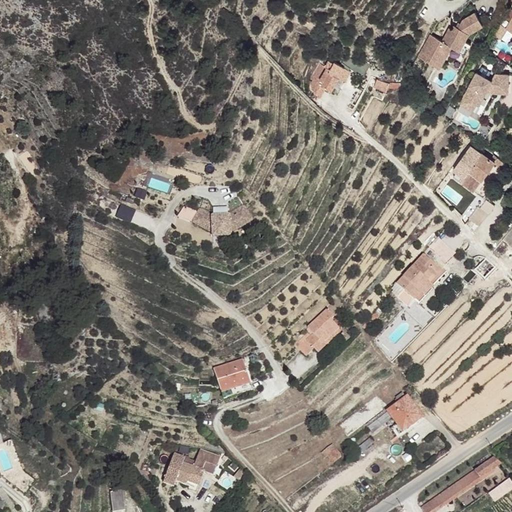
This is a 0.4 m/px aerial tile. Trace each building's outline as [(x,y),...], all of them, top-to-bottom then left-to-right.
[(430,38),(419,61),(441,72),(449,57),(463,65),(472,47),(466,44),(470,36),(484,27),(475,15),(463,23),(458,31),(454,28),(452,33),(449,31),(442,44),(430,38)] [(502,38),(508,29),(504,26),(500,24),(493,35),(497,38),(502,38)] [(360,66),(356,74),(366,79),(372,66),(360,66)] [(319,100),(326,107),(332,95),(326,93),(336,70),(333,68),(329,73),(325,72),(315,91),(319,100)] [(336,70),(326,93),(332,95),(337,98),(344,84),(347,85),(350,87),(355,76),(337,68),(336,70)] [(494,83),(479,75),(466,100),(478,107),(481,108),(489,93),(491,94),(509,94),(509,76),(497,76),(494,83)] [(375,87),(387,91),(391,83),(378,80),(375,87)] [(391,83),(387,91),(401,95),(404,87),(391,83)] [(344,84),(337,98),(340,99),(347,85),(344,84)] [(466,100),(462,106),(475,113),(478,107),(466,100)] [(474,148),(454,178),(475,191),(483,180),(495,163),(474,148)] [(508,166),(498,159),(495,163),(505,170),(508,166)] [(121,204),(117,217),(130,222),(135,209),(121,204)] [(479,206),(470,218),(481,226),(489,214),(479,206)] [(196,215),(190,229),(210,239),(210,242),(228,241),(227,238),(249,224),(239,210),(226,219),(208,221),(196,215)] [(445,238),(435,247),(447,258),(456,248),(445,238)] [(429,254),(401,283),(417,299),(425,292),(423,289),(436,275),(439,277),(446,271),(429,254)] [(487,260),(475,272),(480,276),(484,279),(496,269),(487,260)] [(425,292),(417,299),(422,304),(436,289),(434,288),(442,280),(439,277),(436,275),(423,289),(425,292)] [(330,309),(302,333),(308,340),(319,351),(326,345),(324,342),(340,327),(331,318),(335,315),(330,309)] [(300,331),(292,338),(299,347),(308,340),(302,333),(300,331)] [(244,358),(215,367),(225,397),(254,388),(244,358)] [(395,397),(398,401),(405,396),(402,392),(395,397)] [(379,394),(336,419),(344,433),(387,408),(379,394)] [(398,401),(386,410),(392,419),(402,432),(422,416),(406,396),(405,396),(398,401)] [(386,410),(367,425),(373,433),(392,419),(386,410)] [(12,435),(5,439),(8,446),(18,465),(8,469),(5,471),(6,474),(30,488),(39,474),(27,465),(12,435)] [(333,443),(323,451),(325,455),(326,454),(334,463),(343,457),(333,443)] [(199,449),(192,467),(201,470),(204,462),(215,467),(219,457),(199,449)] [(174,455),(162,483),(172,486),(174,481),(184,485),(186,481),(197,485),(203,471),(192,467),(181,463),(183,458),(174,455)] [(495,457),(423,508),(425,511),(433,511),(503,463),(495,457)] [(112,496),(113,511),(124,511),(123,494),(112,496)]
